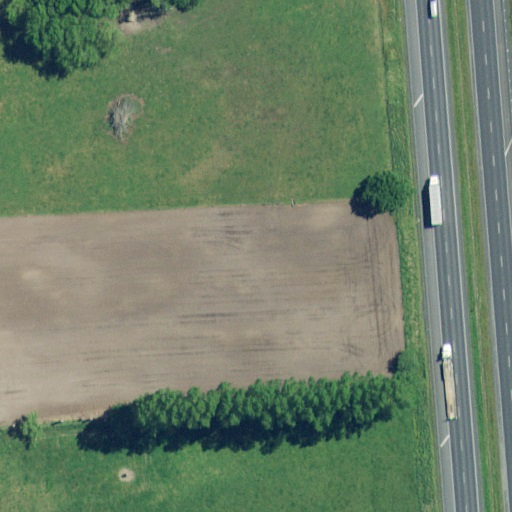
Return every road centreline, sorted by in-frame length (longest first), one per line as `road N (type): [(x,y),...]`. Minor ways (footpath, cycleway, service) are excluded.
road 1 (motorway): [(462,511),(423,0)]
road 2 (motorway): [(480,0),(511,420)]
